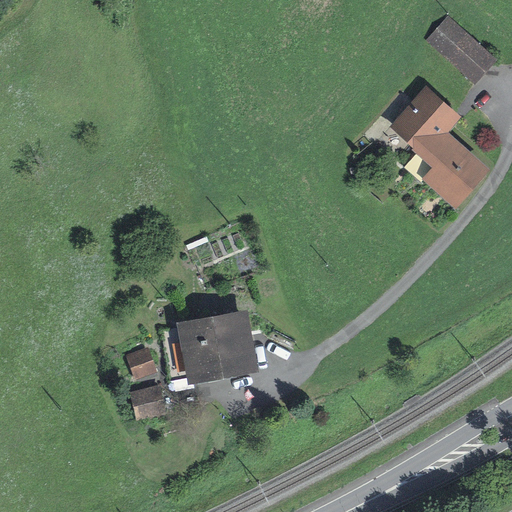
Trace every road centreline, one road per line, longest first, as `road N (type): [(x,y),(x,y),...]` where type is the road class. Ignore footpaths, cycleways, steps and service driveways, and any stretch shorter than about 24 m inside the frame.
road 1 (track): [(511,145),(460,224),(390,298),(254,393)]
road 2 (primary): [(511,406),(337,511)]
road 3 (primary): [(356,511),(511,437)]
